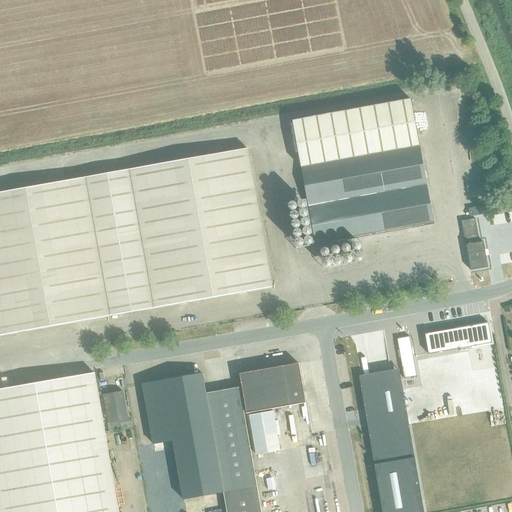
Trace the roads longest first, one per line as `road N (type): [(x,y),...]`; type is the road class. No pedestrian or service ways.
road 1 (unknown): [(0,177),(259,134),(295,295)]
road 2 (unknown): [(295,295),(0,363)]
road 3 (residential): [(97,362),(319,323)]
road 4 (residential): [(319,323),(511,284)]
road 5 (residential): [(355,511),(319,323)]
road 6 (unknown): [(455,255),(295,295)]
road 7 (unknown): [(134,356),(169,511)]
road 8 (unknown): [(431,111),(455,255)]
road 9 (unclassified): [(461,0),(511,129)]
